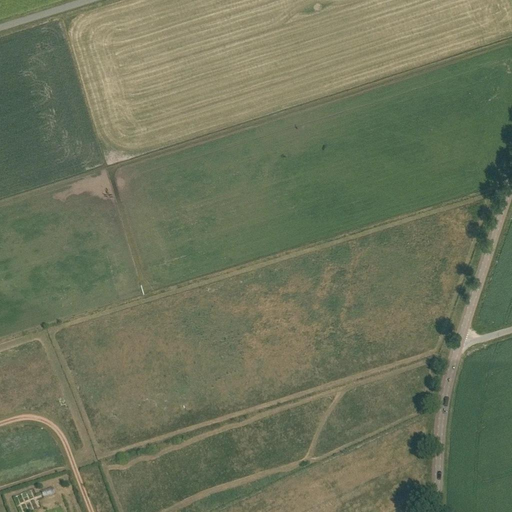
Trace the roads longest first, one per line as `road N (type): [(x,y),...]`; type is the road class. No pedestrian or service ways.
road 1 (tertiary): [(455,348),(511,179)]
road 2 (tertiary): [(434,511),(455,348)]
